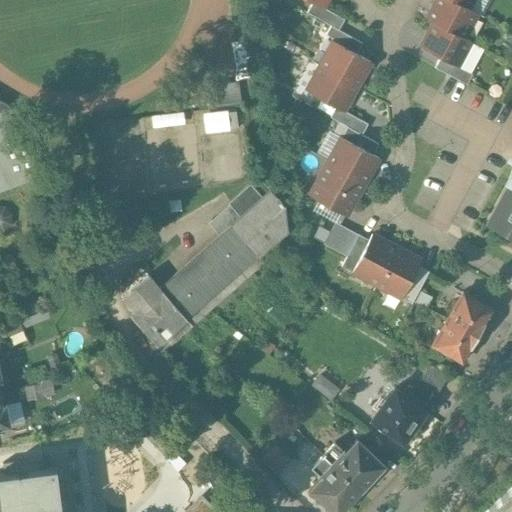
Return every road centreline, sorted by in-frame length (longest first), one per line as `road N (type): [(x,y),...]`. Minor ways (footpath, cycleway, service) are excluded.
road 1 (residential): [(395,15),(409,133),(397,189),(404,212),(511,271)]
road 2 (residential): [(509,359),(397,511)]
